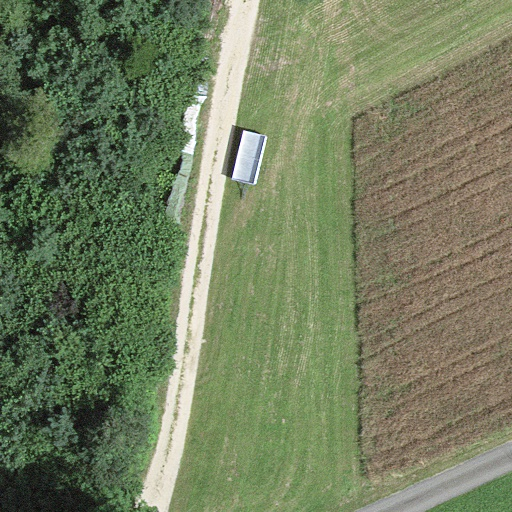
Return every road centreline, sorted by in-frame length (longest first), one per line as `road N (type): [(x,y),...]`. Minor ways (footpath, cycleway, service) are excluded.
road 1 (track): [(251,0),(152,511)]
road 2 (unclassified): [(511,455),(391,511)]
